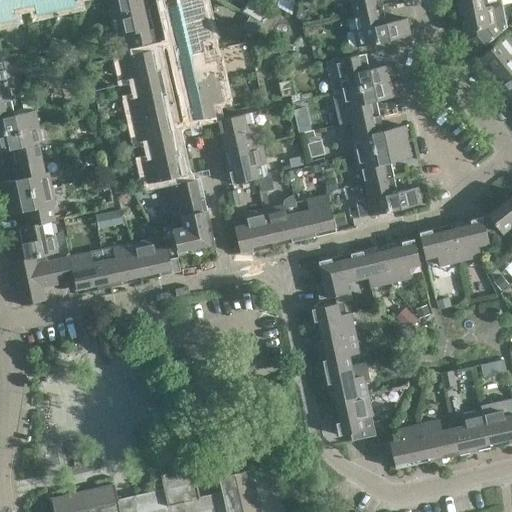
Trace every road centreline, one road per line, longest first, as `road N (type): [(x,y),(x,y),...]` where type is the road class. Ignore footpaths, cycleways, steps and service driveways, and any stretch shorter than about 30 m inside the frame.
road 1 (residential): [(511,468),(389,495),(326,456),(278,264)]
road 2 (residential): [(237,274),(221,190),(189,163),(151,0)]
road 3 (residential): [(278,264),(439,216),(510,158)]
road 4 (residential): [(2,327),(237,274)]
road 5 (residential): [(510,158),(446,75),(430,0)]
road 6 (unknown): [(439,216),(388,58)]
road 7 (residential): [(0,472),(11,418),(2,327)]
